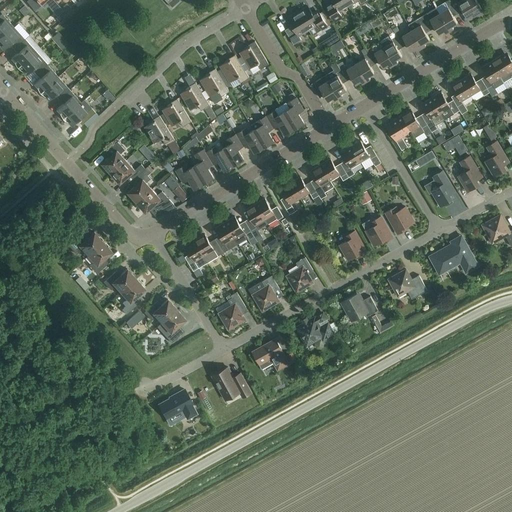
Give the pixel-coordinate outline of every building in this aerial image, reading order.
[(339,11),(349,5),(345,0),(331,0),(333,3),(326,7),(335,22),(342,17),(339,11)] [(448,7),(439,13),(450,30),(454,28),(452,25),(457,22),(454,16),(458,13),(452,2),(450,0),(447,0),(445,2),(448,7)] [(450,0),(452,2),(458,13),(463,10),(467,16),(472,13),(474,16),(484,10),(477,0),(450,0)] [(56,2),(45,9),(48,14),(59,7),(56,2)] [(70,6),(65,11),(68,15),(73,10),(70,6)] [(308,6),(298,12),(308,29),(312,35),(328,26),(319,11),(313,15),(308,6)] [(436,7),(422,16),(430,30),(435,27),(439,33),(444,30),(446,33),(450,30),(439,13),(436,7)] [(68,15),(65,11),(59,16),(63,19),(68,15)] [(308,29),(298,12),(288,18),(294,27),(293,29),(287,33),(293,44),(301,39),(299,35),(308,29)] [(0,37),(13,26),(1,13),(0,14),(0,37)] [(408,24),(411,30),(422,47),(426,45),(424,42),(430,39),(426,33),(430,30),(422,16),(408,24)] [(461,24),(443,35),(446,41),(465,30),(461,24)] [(56,25),(50,29),(54,34),(60,30),(56,25)] [(11,42),(15,46),(24,38),(13,26),(0,37),(0,46),(3,49),(11,42)] [(401,33),(397,26),(392,29),(396,36),(401,33)] [(418,49),(422,47),(411,30),(402,35),(401,33),(396,36),(403,47),(407,44),(411,50),(416,47),(418,49)] [(335,46),(345,42),(342,35),(332,39),(335,46)] [(398,49),(403,47),(396,36),(392,39),(389,35),(380,41),(394,64),(398,61),(397,59),(402,56),(398,49)] [(35,51),(24,38),(15,46),(19,51),(11,58),(14,62),(15,64),(16,66),(17,68),(35,51)] [(269,64),(268,62),(255,41),(248,44),(249,46),(240,52),(242,55),(248,65),(250,68),(257,64),(260,69),(269,64)] [(368,53),(375,63),(379,61),(383,67),(389,64),(390,66),(394,64),(380,41),(376,43),(375,43),(374,42),(373,43),(372,43),(371,44),(371,45),(371,46),(373,50),(368,53)] [(34,67),(38,72),(47,64),(52,59),(49,54),(43,60),(35,51),(17,68),(18,69),(20,70),(22,71),(26,75),(34,67)] [(375,63),(368,53),(364,55),(365,58),(356,63),(366,80),(370,78),(369,75),(374,72),(370,66),(375,63)] [(243,68),(237,58),(235,54),(229,58),(230,60),(220,65),(222,69),(230,82),(237,77),(241,82),(249,77),(243,68)] [(501,55),(491,61),(503,81),(511,75),(511,58),(505,63),(501,55)] [(342,61),(337,64),(347,80),(352,77),(355,84),(361,80),(362,83),(366,80),(356,63),(347,69),(342,61)] [(504,82),(503,81),(491,61),(482,67),(492,85),(494,87),(495,87),(504,82)] [(47,64),(38,72),(42,76),(33,84),(37,87),(37,89),(38,91),(40,93),(58,77),(47,64)] [(325,75),(339,97),(343,95),(341,92),(346,89),(343,83),(347,80),(337,64),(333,67),(334,69),(325,75)] [(227,87),(217,71),(215,68),(209,72),(210,73),(200,79),(210,96),(218,91),(221,96),(229,91),(227,87)] [(471,73),(461,79),(471,95),(480,89),(471,73)] [(335,100),(339,97),(325,75),(316,80),(318,84),(313,87),(319,97),(324,94),(328,100),(333,97),(335,100)] [(57,93),(61,97),(69,89),(58,77),(40,93),(41,95),(43,96),(45,97),(48,100),(57,93)] [(461,101),(471,95),(461,79),(452,85),(461,101)] [(205,108),(210,105),(196,82),(189,86),(190,87),(180,93),(190,109),(198,105),(201,110),(205,108)] [(492,85),(487,88),(489,92),(492,96),(497,92),(495,87),(494,87),(492,85)] [(62,118),(79,104),(81,102),(69,89),(61,97),(65,102),(56,109),(59,113),(60,114),(61,116),(62,118)] [(350,91),(331,102),(334,107),(353,96),(350,91)] [(431,97),(444,119),(459,110),(457,106),(453,100),(448,103),(441,91),(431,97)] [(284,111),(294,128),(304,123),(298,113),(303,110),(296,97),(287,103),(290,108),(284,111)] [(435,125),(444,119),(431,97),(422,103),(433,121),(427,124),(432,132),(437,128),(435,125)] [(183,126),(191,121),(177,98),(171,102),(172,103),(162,109),(172,126),(180,121),(183,126)] [(463,102),(457,106),(459,110),(462,114),(467,110),(463,102)] [(87,127),(99,117),(91,108),(86,112),(79,104),(62,118),(64,120),(66,121),(68,122),(71,126),(79,118),(87,127)] [(266,116),(273,128),(279,125),(285,134),(294,128),(284,111),(278,115),(275,110),(270,113),(266,116)] [(401,115),(411,131),(414,137),(424,132),(426,135),(432,132),(427,124),(422,128),(411,110),(401,115)] [(165,143),(174,138),(160,115),(153,119),(154,120),(144,126),(154,143),(162,138),(165,143)] [(402,137),(411,131),(401,115),(386,124),(402,150),(407,146),(402,137)] [(251,125),(254,130),(264,147),(274,141),(268,131),(273,128),(266,116),(251,125)] [(236,134),(243,146),(249,143),(255,152),(264,147),(254,130),(248,133),(245,128),(236,134)] [(243,146),(236,134),(227,139),(229,144),(224,148),(234,165),(244,159),(238,149),(243,146)] [(360,140),(351,146),(360,162),(370,156),(360,140)] [(111,173),(126,160),(120,153),(125,149),(118,141),(106,151),(110,156),(102,163),(111,173)] [(485,161),(494,176),(506,169),(504,165),(509,162),(497,141),(487,146),(493,156),(485,161)] [(234,165),(224,148),(218,151),(215,146),(206,152),(213,164),(219,161),(224,171),(234,165)] [(351,168),(360,162),(351,146),(341,152),(351,168)] [(194,166),(204,183),(213,177),(208,168),(213,164),(206,152),(204,149),(195,155),(199,162),(194,166)] [(376,154),(370,158),(375,166),(381,162),(376,154)] [(479,184),(477,180),(482,176),(470,155),(460,161),(466,171),(458,176),(467,191),(479,184)] [(330,158),(321,164),(330,180),(340,174),(330,158)] [(126,160),(111,173),(120,183),(128,176),(132,180),(145,169),(145,168),(141,164),(135,170),(126,160)] [(330,180),(321,164),(311,170),(316,177),(322,187),(325,192),(334,186),(330,180)] [(204,183),(194,166),(188,170),(185,165),(176,170),(183,182),(188,179),(194,189),(204,183)] [(145,169),(132,180),(136,185),(128,192),(137,202),(152,189),(146,182),(151,178),(147,175),(151,171),(147,167),(145,168),(145,169)] [(452,199),(450,194),(455,191),(443,170),(433,176),(439,186),(431,191),(440,206),(452,199)] [(300,176),(291,182),(300,198),(310,192),(300,176)] [(291,204),(300,198),(291,182),(281,188),(291,204)] [(183,187),(176,195),(187,206),(194,199),(183,187)] [(322,187),(316,191),(319,195),(321,198),(327,195),(325,192),(322,187)] [(157,195),(152,189),(137,202),(146,212),(153,205),(162,215),(176,207),(162,191),(157,195)] [(362,199),(368,209),(376,204),(370,194),(362,199)] [(265,198),(255,203),(265,220),(267,223),(276,218),(277,220),(283,216),(277,206),(271,209),(265,198)] [(255,238),(256,239),(258,243),(264,239),(261,234),(258,229),(267,223),(265,220),(255,203),(245,209),(256,227),(251,230),(253,234),(255,238)] [(399,210),(396,206),(385,212),(398,234),(406,229),(405,227),(414,222),(405,206),(399,210)] [(298,209),(289,214),(296,225),(305,220),(298,209)] [(500,214),(482,224),(492,243),(505,235),(511,246),(511,245),(511,229),(510,231),(500,214)] [(225,222),(238,243),(248,238),(250,242),(256,239),(255,238),(253,234),(251,230),(245,234),(235,216),(225,222)] [(383,240),(385,242),(393,238),(381,216),(370,222),(372,226),(365,230),(374,245),(383,240)] [(221,249),(223,252),(238,243),(225,222),(215,227),(226,245),(221,249)] [(88,255),(103,241),(94,231),(89,235),(82,227),(65,242),(76,254),(82,248),(88,255)] [(339,244),(348,260),(357,254),(359,257),(367,252),(355,230),(344,236),(346,241),(339,244)] [(205,234),(195,240),(205,256),(208,261),(223,252),(221,249),(216,252),(205,234)] [(405,250),(410,247),(405,239),(400,241),(405,250)] [(199,267),(208,261),(205,256),(195,240),(185,245),(192,257),(187,260),(197,276),(202,273),(199,267)] [(445,247),(446,249),(442,251),(441,249),(439,251),(438,250),(434,253),(435,253),(429,256),(438,271),(445,267),(446,270),(460,262),(466,272),(478,265),(464,240),(454,246),(453,243),(445,247)] [(103,241),(88,255),(93,261),(89,265),(96,273),(107,263),(103,259),(112,251),(103,241)] [(313,282),(312,279),(317,276),(305,257),(296,262),(299,267),(286,275),(296,292),(313,282)] [(121,292),(136,279),(127,269),(119,276),(115,271),(103,281),(111,289),(115,285),(121,292)] [(411,279),(406,269),(388,278),(398,296),(407,291),(412,298),(427,290),(419,275),(411,279)] [(252,294),(262,311),(279,301),(274,291),(279,288),(272,275),(262,281),(265,286),(252,294)] [(136,279),(121,292),(127,298),(122,302),(125,306),(122,309),(126,314),(141,301),(137,296),(145,289),(136,279)] [(233,280),(229,282),(234,291),(238,288),(233,280)] [(218,313),(228,330),(246,319),(240,310),(246,307),(237,292),(231,295),(232,297),(228,300),(231,305),(218,313)] [(378,310),(370,296),(364,299),(360,292),(341,302),(350,318),(353,319),(368,311),(370,314),(378,310)] [(156,316),(161,322),(176,309),(167,299),(159,306),(155,302),(144,312),(151,320),(156,316)] [(185,319),(176,309),(161,322),(167,329),(163,333),(171,342),(182,332),(177,326),(185,319)] [(376,314),(371,317),(382,334),(397,325),(393,319),(383,325),(376,314)] [(326,340),(335,335),(328,323),(320,327),(315,317),(296,327),(306,345),(323,336),(326,340)] [(253,351),(260,364),(263,370),(274,363),(278,369),(289,363),(282,352),(283,352),(275,338),(253,351)] [(291,359),(295,366),(299,363),(295,356),(291,359)] [(251,392),(240,373),(233,376),(228,367),(212,375),(225,399),(240,391),(243,396),(251,392)] [(192,404),(185,390),(177,394),(177,393),(169,397),(170,398),(159,404),(166,418),(182,409),(187,418),(196,413),(191,404),(192,404)] [(192,421),(195,426),(202,422),(199,417),(192,421)]
